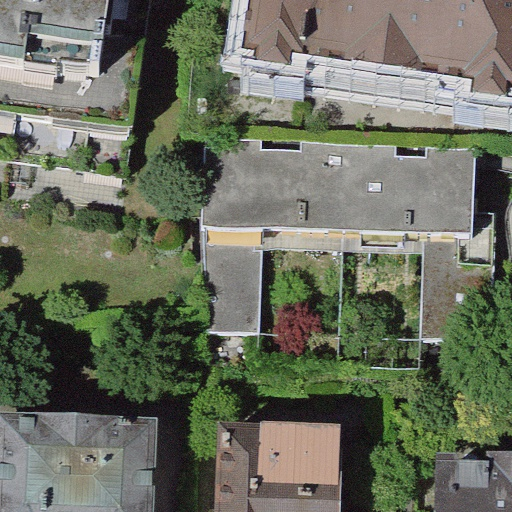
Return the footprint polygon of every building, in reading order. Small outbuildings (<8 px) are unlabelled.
[(0,0),(0,63),(132,82),(143,0),(0,0)] [(511,109),(511,0),(264,0),(255,75),(511,109)] [(225,160),(202,159),(200,236),(471,245),(474,160),(427,158),(427,166),(394,165),(394,157),(300,154),(300,162),(259,161),(259,152),(225,151),(225,160)] [(0,511),(154,511),(157,433),(0,428),(0,511)] [(340,511),(342,441),(228,439),(226,511),(340,511)] [(511,511),(511,465),(437,464),(433,511),(511,511)]
